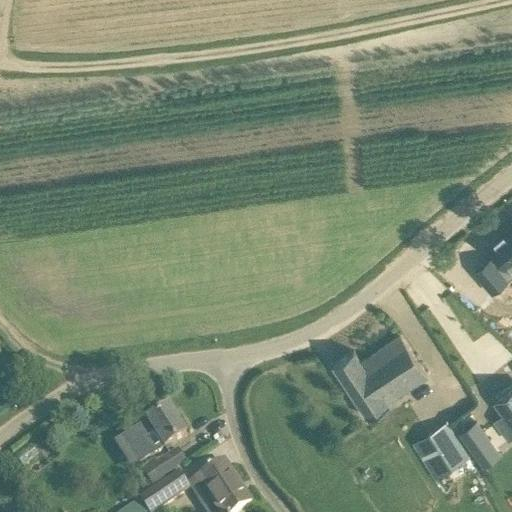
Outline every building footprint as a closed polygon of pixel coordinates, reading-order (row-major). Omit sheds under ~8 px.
[(511,222),(489,242),(497,252),(475,270),(492,290),(507,277),(511,272),(511,222)] [(334,362),(369,416),(391,403),(388,399),(429,374),(401,332),(361,360),(354,349),(334,362)] [(504,412),(495,419),(509,439),(511,436),(511,387),(495,400),(504,412)] [(135,432),(141,442),(152,459),(187,436),(170,409),(148,423),(148,424),(135,432)] [(477,419),(459,432),(474,452),(491,439),(477,419)] [(447,420),(415,441),(436,475),(468,454),(447,420)] [(179,449),(143,472),(154,488),(179,472),(189,465),(179,449)] [(189,486),(206,511),(239,511),(252,504),(224,462),(189,486)] [(154,488),(139,498),(147,511),(161,511),(192,492),(179,472),(154,488)]
